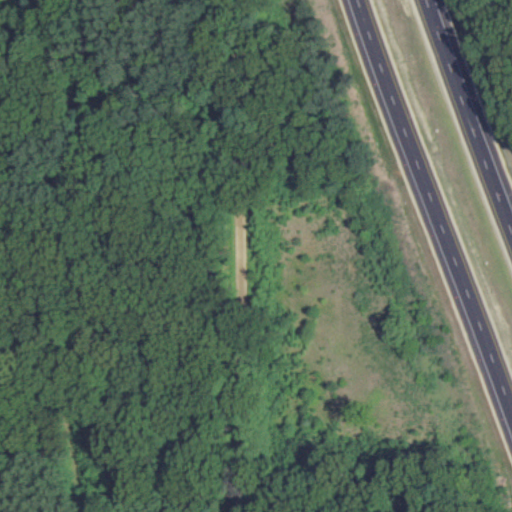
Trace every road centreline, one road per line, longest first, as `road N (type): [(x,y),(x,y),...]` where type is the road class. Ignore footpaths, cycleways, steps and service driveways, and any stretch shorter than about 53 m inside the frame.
road 1 (residential): [(238,511),(234,0)]
road 2 (motorway): [(352,0),(511,424)]
road 3 (motorway): [(511,240),(422,0)]
